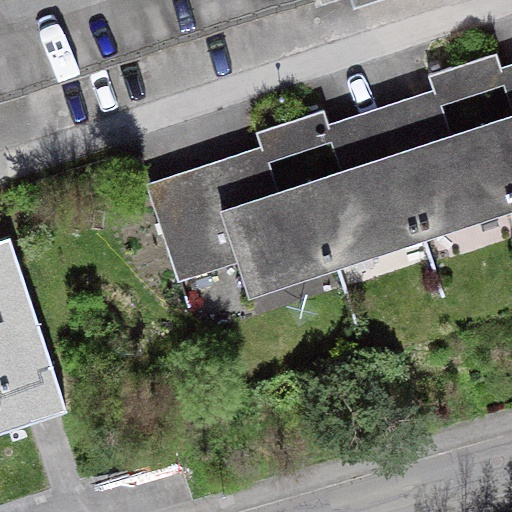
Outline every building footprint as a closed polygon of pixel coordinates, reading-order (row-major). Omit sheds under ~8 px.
[(107,0),(0,35),(0,102),(310,0),(107,0)] [(462,62),(471,91),(505,79),(496,51),(462,62)] [(471,91),(462,62),(428,74),(437,102),(471,91)] [(383,115),(421,229),(507,200),(482,122),(430,142),(417,103),(383,115)] [(289,119),(298,147),(332,136),(323,108),(289,119)] [(482,122),(507,200),(511,198),(511,113),(483,122),(482,122)] [(309,179),(334,257),(421,229),(383,115),(349,126),(362,164),(310,179),(309,179)] [(298,147),(289,119),(255,130),(264,158),(298,147)] [(334,257),(309,179),(257,198),(245,160),(150,191),(168,246),(227,226),(246,286),(334,257)] [(0,237),(0,428),(65,407),(9,235),(0,237)]
